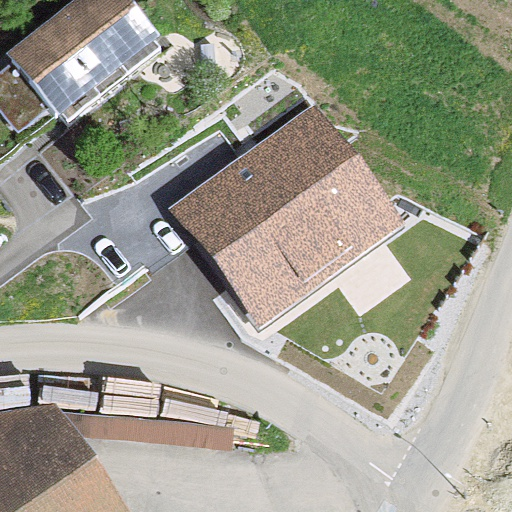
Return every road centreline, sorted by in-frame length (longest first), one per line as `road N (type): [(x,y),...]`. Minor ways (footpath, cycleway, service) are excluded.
road 1 (residential): [(418,491),(224,384),(107,362),(0,364)]
road 2 (tertiary): [(418,491),(511,275)]
